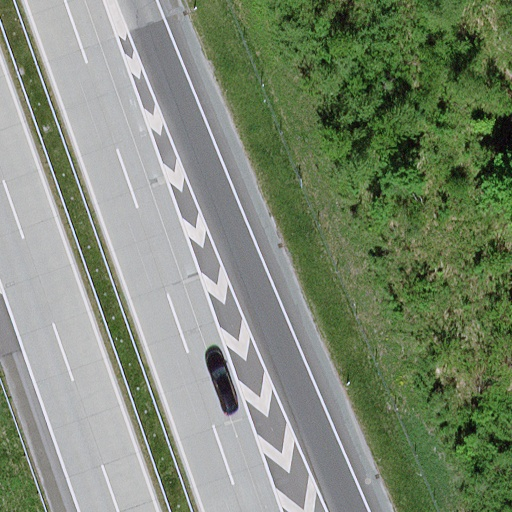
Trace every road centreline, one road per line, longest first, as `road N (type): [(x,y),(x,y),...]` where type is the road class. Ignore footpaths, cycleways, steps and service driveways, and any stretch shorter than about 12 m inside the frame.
road 1 (motorway): [(351,511),(130,0)]
road 2 (motorway): [(240,511),(63,0)]
road 3 (motorway): [(0,163),(118,511)]
